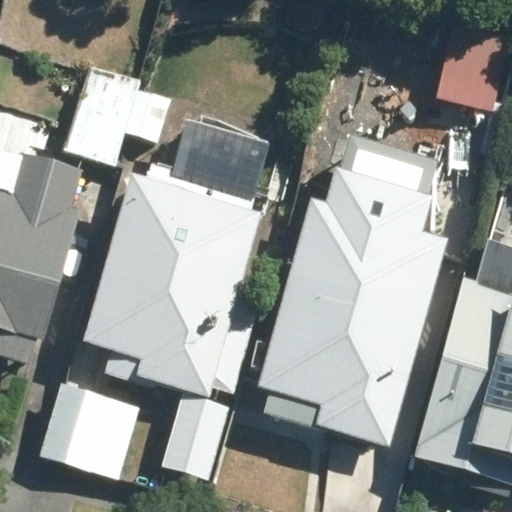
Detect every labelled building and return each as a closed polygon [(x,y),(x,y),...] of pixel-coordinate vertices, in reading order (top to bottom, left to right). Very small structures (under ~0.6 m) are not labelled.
[(448,30),(430,95),(491,112),(510,48),(448,30)] [(112,169),(136,82),(90,69),(65,156),(112,169)] [(511,116),(511,79),(502,114),(511,116)] [(168,90),(136,82),(112,169),(144,178),(168,90)] [(317,133),(365,146),(377,106),(328,92),(317,133)] [(129,183),(83,348),(111,355),(105,376),(156,390),(158,386),(207,400),(258,218),(244,214),(248,203),(262,151),(188,130),(174,181),(152,174),(148,187),(129,183)] [(0,191),(0,357),(24,364),(31,336),(40,339),(75,211),(65,208),(73,176),(24,161),(15,195),(0,191)] [(336,432),(386,446),(441,246),(418,240),(425,216),(332,191),(326,213),(313,210),(262,392),(270,394),(264,417),(335,436),(336,432)] [(511,296),(465,283),(415,462),(511,488),(511,296)] [(112,404),(58,389),(39,459),(93,473),(112,404)]
